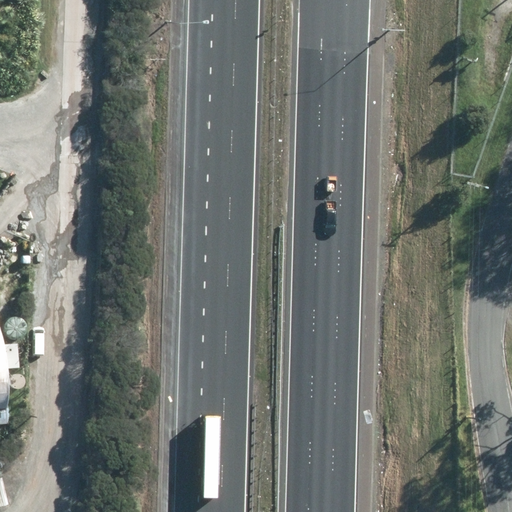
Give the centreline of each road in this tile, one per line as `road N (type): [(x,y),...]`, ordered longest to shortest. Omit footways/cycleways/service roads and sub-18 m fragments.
road 1 (motorway): [(337,0),(319,511)]
road 2 (motorway): [(210,511),(221,0)]
road 3 (unclassified): [(511,201),(487,286),(507,511)]
